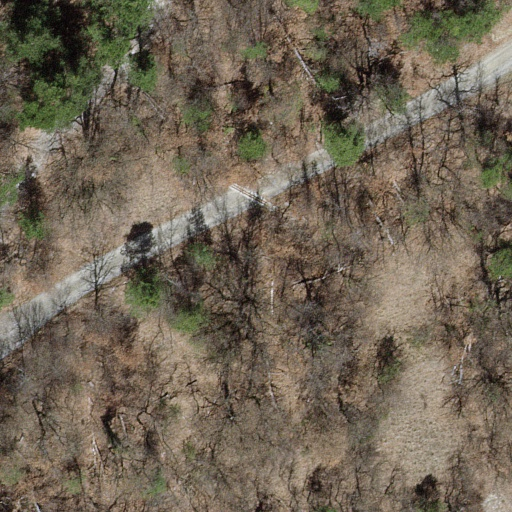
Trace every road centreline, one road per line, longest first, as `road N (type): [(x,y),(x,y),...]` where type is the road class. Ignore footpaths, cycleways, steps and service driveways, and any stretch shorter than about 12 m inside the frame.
road 1 (unclassified): [(0,327),(511,49)]
road 2 (track): [(118,0),(107,48),(22,151),(0,193)]
